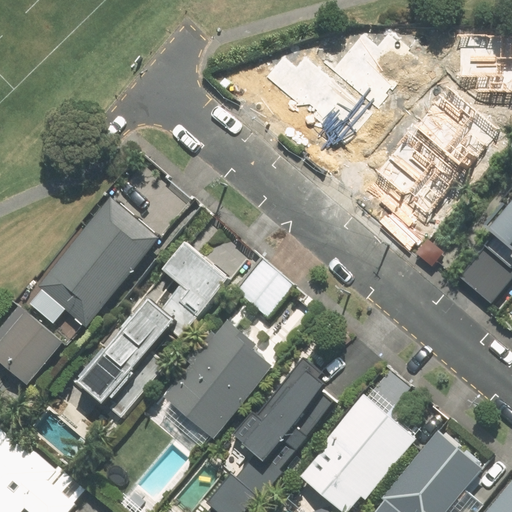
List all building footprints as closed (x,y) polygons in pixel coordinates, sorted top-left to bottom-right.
[(457,54),(442,40),(415,67),(430,82),(457,54)] [(412,114),(342,56),(298,108),(368,167),(412,114)] [(458,206),(499,157),(433,102),(392,151),(458,206)] [(459,280),(494,309),(511,288),(511,199),(489,227),(494,231),(490,236),(494,240),(459,280)] [(165,242),(116,200),(41,288),(90,330),(165,242)] [(208,307),(231,281),(190,247),(168,273),(208,307)] [(236,291),(271,319),(297,288),(262,260),(236,291)] [(153,303),(81,385),(109,409),(181,327),(153,303)] [(66,347),(22,311),(0,337),(0,364),(31,390),(66,347)] [(168,403),(218,443),(278,371),(256,353),(259,349),(232,327),(168,403)] [(241,444),(269,467),(332,391),(323,383),(327,377),(309,362),(241,444)] [(367,502),(420,440),(369,398),(301,479),(340,511),(355,511),(365,501),(367,502)] [(32,457),(1,430),(0,430),(0,511),(72,511),(88,494),(38,450),(32,457)] [(384,502),(396,511),(450,511),(486,471),(443,434),(384,502)] [(209,505),(217,511),(249,511),(262,499),(236,475),(209,505)] [(511,511),(511,486),(489,511),(511,511)]
